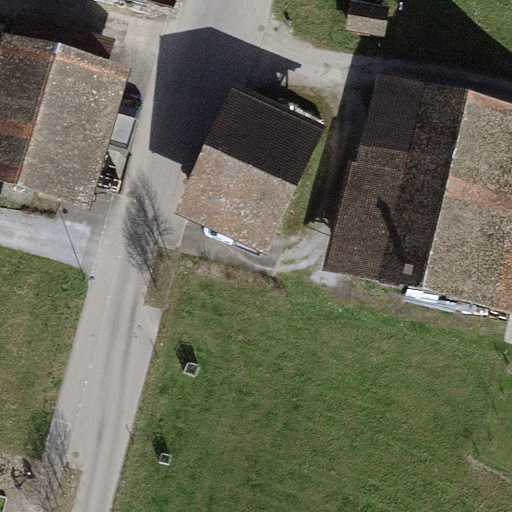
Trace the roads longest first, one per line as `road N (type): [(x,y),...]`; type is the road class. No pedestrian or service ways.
road 1 (tertiary): [(210,49),(81,511)]
road 2 (unclassified): [(210,49),(377,72),(511,102)]
road 3 (track): [(9,0),(210,49)]
